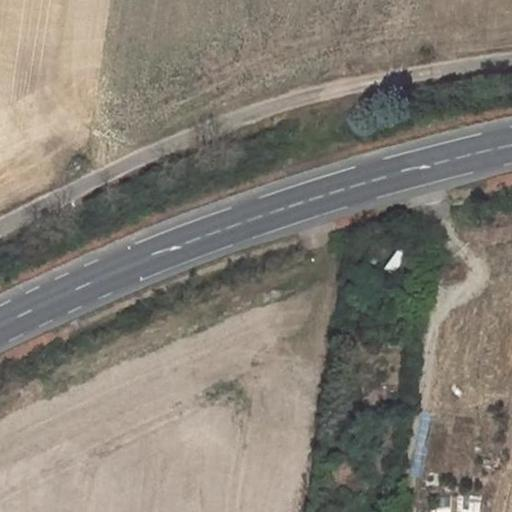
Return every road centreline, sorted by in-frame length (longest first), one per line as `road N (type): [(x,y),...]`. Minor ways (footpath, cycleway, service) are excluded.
road 1 (secondary): [(511,141),(370,176),(150,252),(0,326)]
road 2 (unclassified): [(511,58),(377,78),(227,121),(124,162),(0,226)]
